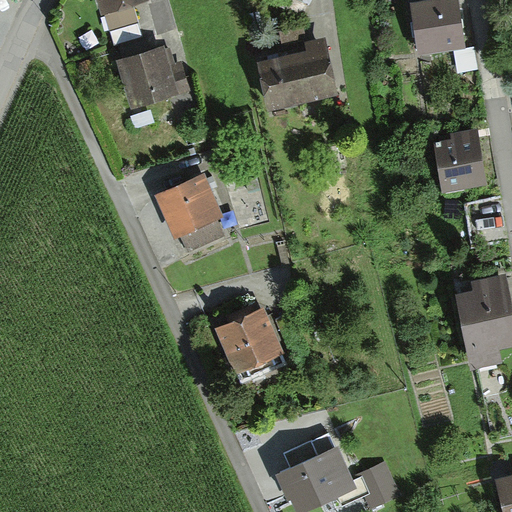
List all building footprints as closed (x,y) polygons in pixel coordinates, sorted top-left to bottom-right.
[(131,103),(186,84),(179,63),(173,65),(165,42),(147,48),(132,3),(113,9),(117,22),(104,26),(110,45),(119,42),(124,55),(115,58),(131,103)] [(418,45),(458,40),(453,3),(413,9),(418,45)] [(275,28),(278,42),(303,36),(299,22),(275,28)] [(266,100),(331,86),(322,45),(257,59),(266,100)] [(457,72),(473,69),(469,50),(453,53),(457,72)] [(463,181),(482,178),(474,136),(469,137),(467,128),(450,131),(451,136),(433,140),(440,178),(461,174),(463,181)] [(205,210),(216,205),(200,172),(157,193),(176,233),(184,229),(191,243),(215,232),(205,210)] [(492,354),(511,348),(511,342),(498,285),(481,290),(485,303),(458,309),(475,375),(496,369),(492,354)] [(239,376),(281,356),(259,310),(253,313),(247,300),(223,312),(227,322),(216,327),(239,376)] [(295,366),(311,359),(290,307),(273,314),(295,366)] [(323,427),(330,441),(357,430),(350,415),(323,427)] [(295,504),(332,486),(315,450),(278,468),(295,504)] [(381,489),(393,483),(384,465),(347,482),(360,510),(385,498),(381,489)] [(511,511),(511,473),(499,477),(508,511),(511,511)]
